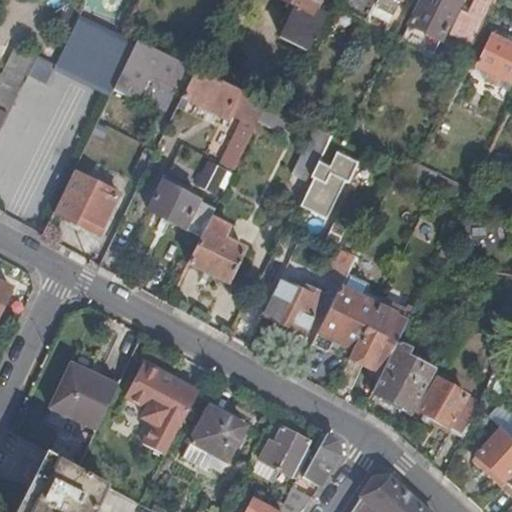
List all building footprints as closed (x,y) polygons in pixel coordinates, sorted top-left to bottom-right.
[(278,37),(306,51),(323,15),(313,10),(317,0),(277,0),(293,8),(278,37)] [(376,0),(340,0),(336,10),(365,24),(373,7),(376,0)] [(392,16),(399,0),(376,0),(373,7),(392,16)] [(446,0),(421,0),(409,27),(439,42),(457,5),(446,0)] [(469,51),(493,0),(475,0),(468,16),(461,13),(448,40),(469,51)] [(129,40),(79,15),(54,64),(105,89),(129,40)] [(439,42),(409,27),(401,43),(421,53),(423,50),(433,55),(439,42)] [(504,43),(489,35),(473,69),(510,87),(511,83),(511,46),(504,43)] [(184,92),(195,71),(138,44),(115,90),(132,98),(145,73),(184,92)] [(231,107),(238,92),(204,76),(195,71),(184,92),(181,99),(225,120),(231,107)] [(0,111),(7,115),(21,87),(0,76),(0,111)] [(245,114),(252,100),(238,92),(231,107),(245,114)] [(237,163),(258,120),(265,106),(252,100),(245,114),(225,155),(237,163)] [(279,130),(286,116),(284,116),(265,106),(258,120),(279,130)] [(292,177),(307,184),(309,177),(329,138),(315,130),(292,177)] [(329,138),(309,177),(313,179),(303,200),(314,205),(310,213),(326,221),(344,184),(346,185),(361,154),(341,144),(329,138)] [(234,171),(237,163),(225,155),(220,164),(234,171)] [(509,173),(511,157),(495,155),(493,171),(509,173)] [(431,180),(411,170),(407,177),(427,187),(431,180)] [(73,174),(54,214),(98,235),(118,195),(73,174)] [(161,185),(148,211),(200,239),(209,220),(213,212),(172,190),(177,180),(173,177),(170,181),(166,179),(163,185),(161,185)] [(442,194),(456,201),(460,192),(447,186),(442,194)] [(200,239),(187,265),(228,284),(244,251),(222,240),(228,228),(209,220),(200,239)] [(327,277),(342,284),(343,283),(355,258),(339,252),(327,277)] [(280,282),(263,316),(299,334),(317,300),(280,282)] [(356,298),(376,307),(379,300),(343,283),(342,284),(340,289),(356,298)] [(0,307),(1,308),(11,289),(0,284),(0,307)] [(334,342),(354,352),(376,307),(356,298),(340,289),(312,346),(326,353),(328,353),(334,342)] [(381,374),(395,345),(410,315),(381,301),(378,308),(376,307),(354,352),(339,383),(352,390),(363,367),(369,370),(370,368),(381,374)] [(371,394),(408,412),(419,393),(431,372),(407,360),(410,352),(395,345),(381,374),(371,394)] [(507,376),(511,376),(511,353),(499,352),(501,355),(507,376)] [(490,359),(493,373),(507,376),(501,355),(490,359)] [(96,433),(117,387),(98,378),(70,364),(48,410),(96,433)] [(165,457),(198,396),(142,366),(125,399),(147,411),(142,419),(153,425),(143,445),(165,457)] [(117,387),(120,382),(101,372),(98,378),(117,387)] [(419,393),(408,412),(411,414),(433,373),(431,372),(419,393)] [(463,438),(474,413),(461,405),(470,389),(454,380),(450,388),(437,380),(418,413),(463,438)] [(246,429),(209,409),(185,453),(203,463),(208,454),(226,463),(246,429)] [(297,432),(278,422),(257,460),(292,478),(309,444),(295,437),(297,432)] [(511,490),(511,438),(511,440),(500,428),(475,456),(511,490)] [(337,442),(326,437),(304,478),(320,488),(340,457),(337,442)] [(77,471),(50,456),(22,511),(93,511),(107,487),(77,471)] [(511,490),(475,456),(470,462),(511,501),(511,490)] [(422,511),(387,479),(372,481),(351,511),(422,511)] [(277,511),(303,511),(315,495),(295,483),(278,511),(277,511)] [(245,511),(272,511),(251,501),(245,511)]
